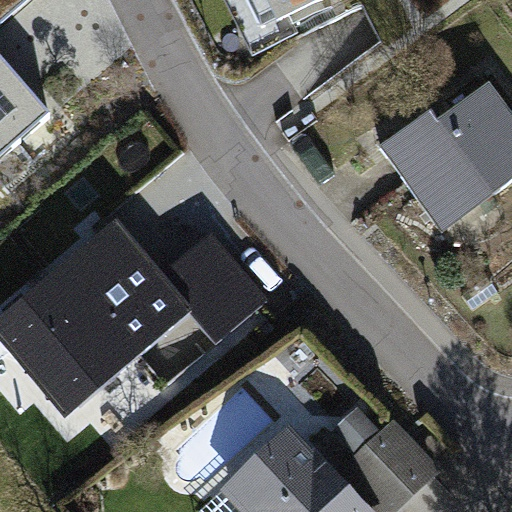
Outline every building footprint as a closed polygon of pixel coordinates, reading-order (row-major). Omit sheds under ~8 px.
[(0,0),(0,159),(49,117),(0,60),(0,25),(29,0),(0,0)] [(246,0),(262,31),(324,0),(246,0)] [(381,150),(435,225),(484,189),(491,199),(511,183),(511,117),(489,87),(429,131),(421,121),(381,150)] [(266,303),(210,236),(161,277),(117,224),(0,321),(0,344),(36,387),(51,374),(80,408),(189,316),(215,346),(266,303)] [(392,511),(432,474),(390,430),(347,472),(385,511),(392,511)] [(356,511),(289,441),(233,495),(249,511),(356,511)]
